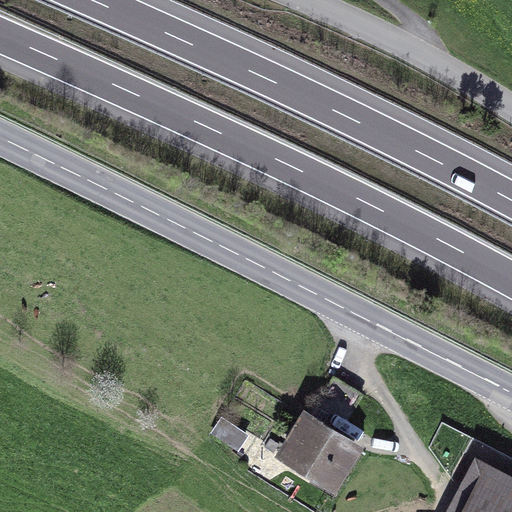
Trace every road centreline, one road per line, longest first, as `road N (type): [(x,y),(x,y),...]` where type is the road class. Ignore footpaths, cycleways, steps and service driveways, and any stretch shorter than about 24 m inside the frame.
road 1 (motorway): [(0,37),(511,281)]
road 2 (primary): [(0,138),(492,383)]
road 3 (motorway): [(511,200),(92,0)]
road 4 (unclassified): [(511,109),(431,58),(307,0)]
